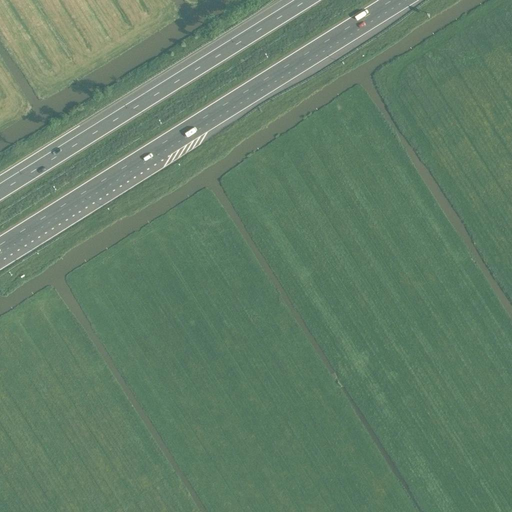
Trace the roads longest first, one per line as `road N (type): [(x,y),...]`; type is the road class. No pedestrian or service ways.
road 1 (motorway): [(0,249),(399,0)]
road 2 (motorway): [(305,0),(0,190)]
